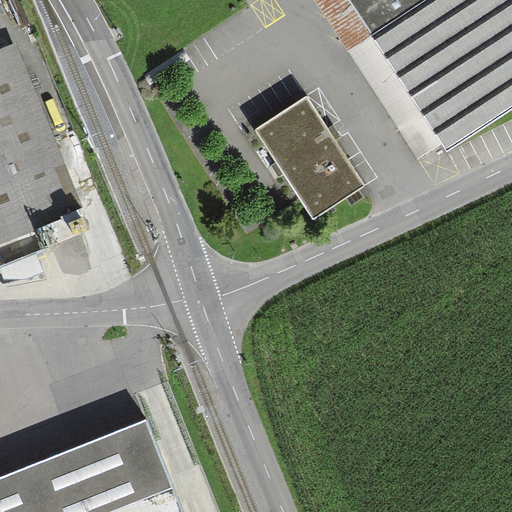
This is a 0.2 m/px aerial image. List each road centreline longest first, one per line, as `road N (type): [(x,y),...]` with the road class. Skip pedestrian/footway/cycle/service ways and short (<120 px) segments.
road 1 (unclassified): [(511,164),(203,301)]
road 2 (tertiary): [(77,0),(129,104),(203,301)]
road 3 (tertiary): [(203,301),(284,511)]
road 4 (unclassified): [(203,301),(0,312)]
